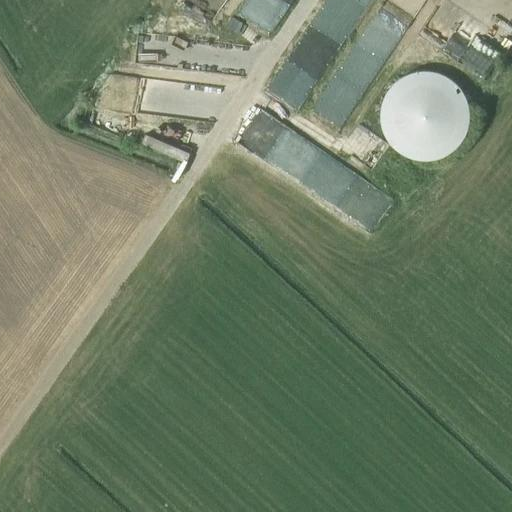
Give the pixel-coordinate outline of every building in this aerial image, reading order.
[(210,26),(223,0),(185,0),(180,9),(210,26)] [(275,7),(279,0),(243,0),(264,13),(270,3),(275,7)] [(296,114),(358,0),(314,0),(263,96),(296,114)] [(390,0),(383,14),(398,23),(411,0),(390,0)] [(431,0),(413,39),(434,50),(455,7),(440,0),(431,0)] [(335,126),(395,31),(367,13),(307,108),(335,126)] [(218,66),(243,73),(250,48),(225,41),(218,66)] [(216,69),(217,45),(132,42),(131,66),(216,69)] [(150,118),(155,88),(128,84),(123,114),(150,118)] [(231,140),(329,206),(349,177),(266,121),(269,117),(254,106),(231,140)] [(344,125),(340,156),(369,160),(370,156),(441,165),(444,143),(437,142),(439,133),(383,126),(384,120),(371,118),(370,128),(344,125)] [(134,141),(163,143),(163,134),(135,132),(134,141)]
